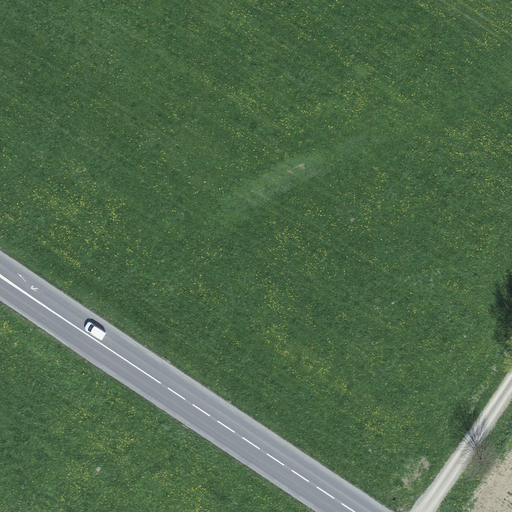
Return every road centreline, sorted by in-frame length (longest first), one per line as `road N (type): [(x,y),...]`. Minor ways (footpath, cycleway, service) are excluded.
road 1 (primary): [(353,511),(0,275)]
road 2 (track): [(511,382),(425,511)]
